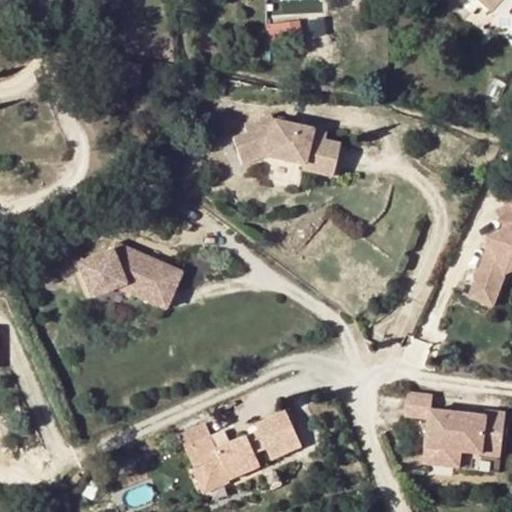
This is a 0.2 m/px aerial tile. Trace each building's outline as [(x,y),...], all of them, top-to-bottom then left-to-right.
[(487,0),(483,5),(492,13),(502,0),(487,0)] [(142,66),(104,61),(102,81),(139,86),(142,66)] [(251,128),(236,132),(243,157),(266,151),(304,162),(303,167),(331,174),(340,143),(323,138),(310,134),(313,127),(280,117),(278,111),(247,119),(251,128)] [(326,131),(313,127),(310,134),(323,138),(326,131)] [(511,204),(498,211),(507,232),(489,240),(490,246),(474,290),(497,298),(505,277),(511,274),(511,204)] [(111,251),(75,264),(88,296),(115,287),(162,309),(179,272),(115,243),(111,251)] [(474,290),(471,300),(494,309),(497,298),(474,290)] [(433,397),(407,395),(404,418),(427,421),(425,451),(461,455),(501,461),(507,416),(486,414),(485,419),(431,412),(433,397)] [(219,471),(223,482),(255,468),(251,455),(262,450),(267,460),(298,446),(284,411),(252,426),(254,432),(256,436),(244,442),(242,437),(212,450),(206,437),(180,448),(190,471),(200,466),(205,477),(219,471)] [(254,432),(242,437),(244,442),(256,436),(254,432)] [(461,455),(425,451),(422,466),(458,472),(461,455)] [(200,493),(223,482),(219,471),(205,477),(200,466),(190,471),(200,493)]
